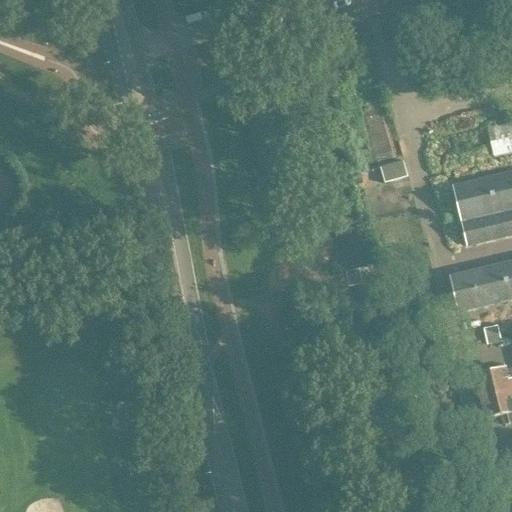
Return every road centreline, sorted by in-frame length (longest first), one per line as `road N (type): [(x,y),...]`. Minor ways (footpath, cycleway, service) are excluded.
road 1 (secondary): [(113,50),(191,339)]
road 2 (secondary): [(191,339),(174,202),(134,46)]
road 3 (unclassified): [(325,0),(134,46)]
road 4 (secondary): [(234,511),(191,339)]
road 5 (unknown): [(0,83),(78,152),(106,144)]
